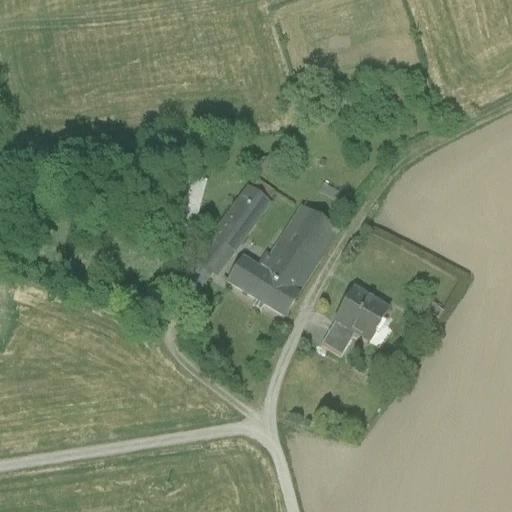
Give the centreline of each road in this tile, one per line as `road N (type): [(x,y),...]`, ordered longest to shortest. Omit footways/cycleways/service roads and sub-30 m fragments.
road 1 (track): [(511,115),(439,150),(311,316),(274,428),(298,511)]
road 2 (track): [(274,428),(0,471)]
